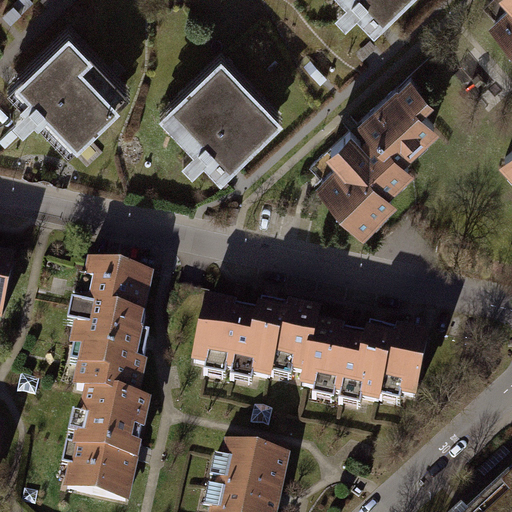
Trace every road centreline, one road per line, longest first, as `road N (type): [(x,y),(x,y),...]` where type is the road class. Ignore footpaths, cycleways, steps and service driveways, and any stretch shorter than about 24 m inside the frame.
road 1 (residential): [(511,311),(0,199)]
road 2 (residential): [(511,386),(384,511)]
